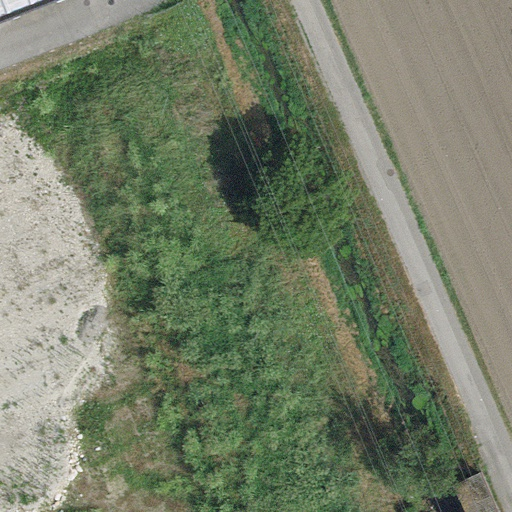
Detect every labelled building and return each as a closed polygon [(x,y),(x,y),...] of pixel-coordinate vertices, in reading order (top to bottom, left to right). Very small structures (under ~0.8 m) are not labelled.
[(0,0),(0,18),(47,0),(0,0)] [(148,64),(0,117),(0,201),(175,138),(148,64)] [(0,320),(219,238),(190,161),(0,233),(0,320)] [(0,443),(262,346),(233,267),(0,353),(0,443)] [(261,367),(0,464),(0,511),(106,511),(290,443),(261,367)] [(329,511),(308,457),(162,511),(329,511)]
